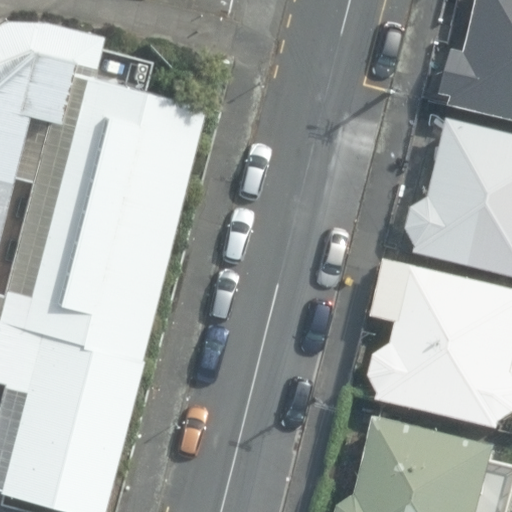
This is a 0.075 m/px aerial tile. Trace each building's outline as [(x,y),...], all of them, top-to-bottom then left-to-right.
[(511,0),(480,0),(467,61),(454,58),(444,101),(457,104),(454,114),(511,127),(511,0)] [(0,492),(70,511),(100,511),(206,105),(95,77),(104,33),(12,19),(0,24),(0,384),(4,385),(0,399),(0,492)] [(511,138),(451,124),(432,203),(413,212),(410,233),(419,249),(418,259),(511,281),(511,138)] [(511,293),(394,266),(381,320),(403,329),(398,349),(379,358),(375,379),(385,395),(383,405),(509,436),(511,430),(511,429),(511,293)] [(490,511),(505,454),(380,423),(360,502),(342,511),(341,511),(490,511)]
